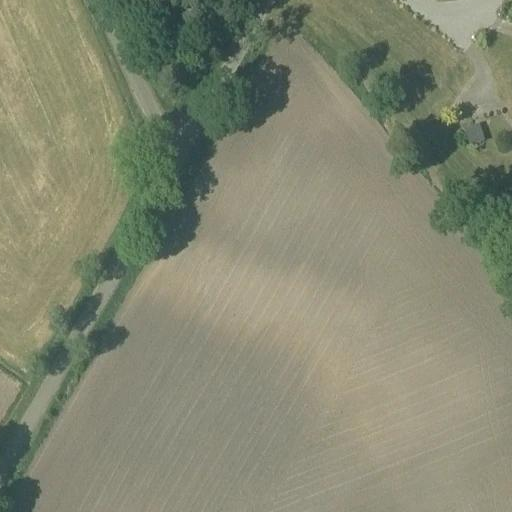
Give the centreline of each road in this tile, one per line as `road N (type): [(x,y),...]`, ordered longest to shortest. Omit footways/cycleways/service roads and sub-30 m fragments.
road 1 (unclassified): [(0,459),(172,150)]
road 2 (unclassified): [(172,150),(256,0)]
road 3 (unclassified): [(172,150),(106,0)]
